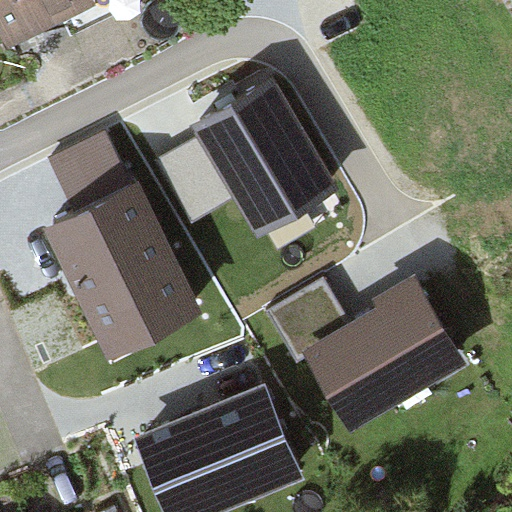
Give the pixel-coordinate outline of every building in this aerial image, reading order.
[(0,0),(0,25),(6,37),(80,0),(0,0)] [(274,73),(195,119),(259,227),(338,181),(274,73)] [(138,166),(41,216),(107,343),(204,292),(138,166)] [(469,353),(415,264),(375,288),(381,298),(351,315),(305,344),(309,350),(353,423),(469,353)] [(301,354),(309,350),(305,344),(351,315),(325,274),(272,308),(301,354)] [(197,511),(304,468),(265,375),(138,427),(173,511),(197,511)]
